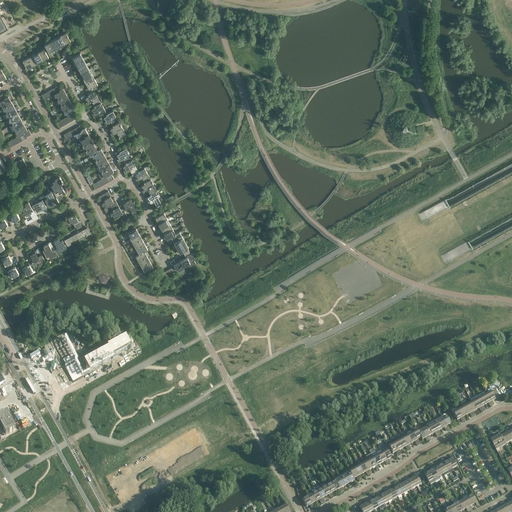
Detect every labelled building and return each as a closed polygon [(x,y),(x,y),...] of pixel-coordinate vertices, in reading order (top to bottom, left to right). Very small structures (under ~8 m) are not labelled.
[(66,32),(64,33),(60,35),(65,44),(71,41),(66,32)] [(60,35),(59,36),(55,38),(60,47),(65,44),(60,35)] [(55,38),(53,39),(50,41),(55,50),(60,47),(55,38)] [(50,41),(48,42),(44,44),(49,53),(55,50),(50,41)] [(44,49),(40,51),(38,52),(43,61),(49,58),(44,49)] [(38,52),(35,54),(33,55),(38,63),(43,61),(38,52)] [(74,63),(83,58),(80,53),(71,58),(73,61),(71,63),(72,64),(74,63)] [(33,55),(30,57),(28,58),(33,66),(38,63),(33,55)] [(24,60),(23,61),(22,61),(27,69),(33,66),(28,58),(24,60)] [(75,70),(77,68),(86,64),(83,58),(74,63),(76,67),(74,68),(75,70)] [(78,75),(80,74),(89,69),(86,64),(77,68),(79,72),(77,73),(78,75)] [(83,79),(92,74),(89,69),(80,74),(82,77),(80,78),(81,80),(83,79)] [(84,85),(86,84),(95,79),(92,74),(83,79),(85,82),(83,84),(84,85)] [(95,86),(98,85),(95,79),(86,84),(88,88),(86,89),(87,91),(89,89),(90,92),(97,89),(95,86)] [(66,93),(65,91),(67,90),(65,86),(59,90),(60,91),(58,92),(56,94),(54,94),(57,100),(63,97),(63,95),(66,93)] [(100,102),(94,91),(88,94),(89,96),(86,97),(87,100),(85,101),(87,104),(92,101),(95,105),(100,102)] [(69,99),(68,97),(70,95),(68,92),(66,93),(63,95),(63,97),(57,100),(61,105),(66,102),(66,101),(69,99)] [(11,101),(10,99),(12,98),(10,94),(4,98),(5,99),(3,100),(0,101),(0,103),(3,108),(8,105),(8,103),(11,101)] [(72,105),(71,102),(73,101),(72,98),(69,99),(66,101),(66,102),(61,105),(64,111),(70,108),(69,107),(72,105)] [(14,107),(13,105),(15,103),(14,100),(11,101),(8,103),(8,105),(3,108),(6,113),(12,110),(11,109),(14,107)] [(107,114),(104,110),(105,109),(100,102),(95,105),(94,105),(95,107),(92,109),(94,111),(91,113),(93,116),(99,113),(101,116),(100,117),(101,119),(104,117),(107,116),(106,114),(107,114)] [(76,111),(74,108),(77,107),(75,103),(72,105),(69,107),(70,108),(64,111),(67,117),(68,116),(70,115),(73,113),(72,113),(76,111)] [(18,113),(16,110),(19,109),(17,106),(14,107),(11,109),(12,110),(6,113),(9,119),(15,116),(14,115),(18,113)] [(21,118),(19,116),(22,115),(20,111),(18,113),(14,115),(15,116),(9,119),(12,125),(18,122),(17,120),(21,118)] [(113,111),(107,114),(106,114),(107,116),(104,117),(106,120),(103,121),(105,124),(111,121),(113,125),(119,121),(113,111)] [(24,124),(23,122),(25,120),(23,117),(21,118),(17,120),(18,122),(12,125),(15,131),(21,127),(20,126),(24,124)] [(125,134),(119,121),(113,125),(112,125),(113,127),(110,128),(112,131),(110,132),(111,135),(117,132),(119,136),(120,138),(123,136),(123,135),(125,134)] [(27,130),(26,127),(28,126),(26,123),(24,124),(20,126),(21,127),(15,131),(18,136),(20,135),(22,134),(24,133),(24,132),(26,131),(27,130)] [(88,133),(87,131),(89,129),(87,126),(82,129),(82,131),(80,132),(78,133),(76,134),(79,139),(85,136),(85,135),(88,133)] [(91,139),(90,136),(92,135),(90,132),(88,133),(85,135),(85,136),(79,139),(82,145),(88,142),(88,141),(91,139)] [(94,144),(93,142),(95,141),(93,137),(91,139),(88,141),(88,142),(82,145),(86,151),(91,148),(91,146),(94,144)] [(98,150),(96,148),(98,146),(97,143),(94,144),(91,146),(91,148),(86,151),(89,157),(92,155),(95,153),(94,152),(98,150)] [(104,154),(103,152),(105,150),(103,147),(98,150),(94,152),(95,153),(92,155),(95,160),(101,157),(101,156),(104,154)] [(132,159),(126,148),(119,151),(120,153),(117,154),(119,157),(116,158),(118,161),(124,158),(126,162),(132,159)] [(107,160),(106,157),(108,156),(106,153),(104,154),(101,156),(101,157),(95,160),(99,166),(104,163),(104,162),(107,160)] [(27,166),(23,158),(19,160),(16,162),(20,169),(27,166)] [(110,165),(109,163),(111,162),(109,158),(107,160),(104,162),(104,163),(99,166),(102,172),(107,168),(107,167),(110,165)] [(139,172),(139,171),(132,159),(126,162),(125,162),(126,164),(123,165),(125,168),(123,170),(125,173),(130,170),(132,173),(132,174),(133,176),(136,174),(139,172)] [(114,171),(112,169),(114,167),(113,164),(110,165),(107,167),(107,168),(102,172),(105,177),(106,177),(108,175),(111,174),(110,173),(114,171)] [(150,178),(144,167),(139,171),(139,172),(136,174),(137,177),(135,178),(136,181),(142,178),(144,182),(150,178)] [(62,187),(60,184),(62,182),(60,177),(52,181),(54,184),(51,185),(53,187),(51,188),(52,190),(53,193),(54,193),(58,191),(59,193),(61,192),(63,194),(65,193),(63,188),(62,187)] [(157,190),(150,178),(144,182),(145,184),(142,185),(143,188),(141,189),(143,192),(149,189),(151,193),(157,190)] [(55,199),(52,194),(53,193),(52,190),(45,194),(47,198),(45,199),(49,206),(54,204),(53,202),(55,202),(56,205),(59,203),(56,198),(55,199)] [(163,202),(157,190),(151,193),(150,193),(151,195),(148,197),(150,200),(147,201),(149,204),(155,201),(157,205),(158,207),(161,205),(161,204),(163,202)] [(119,206),(114,198),(112,199),(110,196),(109,197),(106,199),(104,200),(105,201),(102,203),(105,208),(110,206),(109,205),(110,204),(113,209),(119,206)] [(47,207),(41,197),(39,198),(40,200),(36,202),(35,200),(31,202),(33,205),(31,206),(32,208),(35,207),(37,212),(42,209),(42,210),(47,207)] [(138,209),(135,205),(136,205),(132,197),(125,201),(126,202),(121,205),(122,208),(124,211),(130,208),(132,212),(131,212),(132,214),(136,212),(136,211),(138,209)] [(450,207),(446,200),(418,215),(422,222),(436,214),(450,207)] [(33,210),(32,208),(31,206),(29,202),(25,204),(26,206),(22,208),(26,216),(30,214),(32,218),(30,220),(28,221),(27,219),(24,220),(27,225),(38,218),(33,210)] [(128,217),(124,211),(122,208),(120,209),(119,206),(113,209),(114,211),(110,213),(113,218),(118,216),(118,215),(119,214),(122,219),(121,219),(122,221),(126,219),(125,218),(128,217)] [(20,218),(18,214),(18,213),(18,212),(17,211),(16,211),(15,211),(14,211),(13,211),(13,212),(13,213),(9,215),(8,213),(6,215),(9,221),(12,219),(13,222),(15,221),(20,218)] [(81,225),(78,220),(75,213),(66,218),(68,223),(71,222),(73,223),(76,228),(81,225)] [(158,223),(167,218),(164,213),(155,218),(157,221),(155,222),(156,224),(158,223)] [(7,222),(9,221),(6,215),(3,216),(4,218),(0,220),(0,219),(0,226),(1,229),(8,225),(7,222)] [(159,230),(161,228),(170,223),(167,218),(158,223),(160,226),(158,228),(159,230)] [(164,233),(173,229),(170,223),(161,228),(163,232),(161,233),(162,235),(164,233)] [(90,232),(87,227),(84,229),(81,225),(76,228),(74,229),(78,238),(79,240),(87,235),(87,234),(90,232)] [(139,233),(137,230),(140,229),(139,227),(136,228),(127,233),(130,238),(139,233)] [(78,238),(74,229),(66,233),(68,237),(64,239),(65,241),(67,245),(71,243),(70,241),(74,239),(74,240),(78,238)] [(171,236),(176,234),(173,229),(164,233),(166,237),(164,238),(165,240),(167,239),(171,237),(171,236)] [(174,242),(183,237),(180,231),(176,234),(171,236),(171,237),(173,240),(170,241),(171,243),(174,242)] [(142,239),(140,235),(143,234),(142,232),(139,233),(130,238),(133,244),(142,239)] [(66,246),(67,245),(65,241),(64,242),(61,236),(54,240),(56,245),(57,248),(55,249),(58,254),(63,251),(62,250),(67,248),(66,246)] [(145,244),(143,241),(145,239),(144,237),(142,239),(133,244),(136,249),(145,244)] [(174,248),(177,247),(185,242),(183,237),(174,242),(176,245),(173,247),(174,248)] [(470,243),(469,241),(465,243),(465,244),(441,257),(445,263),(473,248),(470,243)] [(187,248),(188,248),(185,242),(177,247),(179,250),(176,252),(177,254),(180,252),(182,251),(187,248)] [(58,254),(55,249),(52,250),(51,248),(49,243),(44,246),(45,248),(43,249),(47,257),(49,256),(50,258),(55,255),(56,258),(59,256),(58,254)] [(148,249),(146,246),(148,244),(147,243),(145,244),(136,249),(139,254),(147,250),(148,249)] [(44,260),(41,255),(42,254),(42,253),(39,248),(36,250),(38,253),(37,254),(35,251),(30,254),(33,259),(31,260),(33,263),(37,261),(41,262),(44,260)] [(147,256),(145,253),(148,252),(147,250),(139,254),(136,256),(139,261),(147,256)] [(183,266),(188,263),(190,267),(196,264),(194,260),(195,260),(192,253),(190,254),(186,256),(187,257),(181,260),(180,259),(177,261),(178,262),(174,264),(174,265),(177,271),(180,275),(185,272),(183,266)] [(10,263),(12,261),(8,254),(5,256),(4,256),(3,256),(2,257),(1,258),(1,259),(1,260),(2,261),(3,261),(3,262),(5,265),(4,266),(5,269),(11,265),(10,263)] [(150,262),(148,258),(151,257),(150,255),(147,256),(139,261),(141,266),(150,262)] [(153,267),(151,263),(154,262),(153,260),(150,262),(141,266),(144,272),(153,267)] [(36,269),(32,263),(30,265),(29,264),(22,268),(24,271),(24,272),(24,273),(24,274),(25,274),(25,275),(26,275),(27,275),(28,275),(29,275),(29,274),(30,273),(36,269)] [(19,273),(17,270),(15,266),(13,268),(11,265),(5,269),(7,271),(8,270),(10,274),(10,275),(10,276),(11,277),(12,278),(13,278),(14,277),(15,277),(15,276),(15,275),(19,273)] [(109,349),(85,362),(90,371),(114,358),(114,357),(132,347),(126,337),(108,347),(109,349)] [(65,340),(55,345),(67,366),(65,367),(73,382),(83,377),(75,362),(76,361),(65,340)] [(498,388),(492,391),(496,399),(502,396),(498,388)] [(495,399),(491,392),(486,395),(492,406),(494,405),(492,401),(495,399)] [(492,406),(486,395),(481,397),(485,405),(488,403),(491,408),(492,407),(492,406)] [(485,405),(481,397),(477,400),(483,412),(485,411),(483,406),(485,405)] [(483,412),(477,400),(472,402),(476,410),(479,409),(481,413),(483,412)] [(476,410),(472,402),(467,405),(473,416),(475,415),(473,412),(476,410)] [(473,416),(467,405),(462,408),(467,415),(469,414),(471,417),(473,416)] [(467,415),(462,408),(458,410),(464,421),(466,420),(464,417),(467,415)] [(464,421),(458,410),(453,413),(457,421),(460,419),(462,422),(464,421)] [(7,412),(0,415),(0,427),(4,435),(17,429),(7,412)] [(451,424),(450,423),(447,416),(442,419),(448,430),(450,429),(448,426),(451,424)] [(448,430),(442,419),(437,422),(441,429),(444,428),(446,431),(448,430)] [(441,429),(437,422),(432,424),(439,436),(441,435),(438,431),(441,429)] [(439,436),(432,424),(427,427),(432,435),(434,433),(437,437),(439,436)] [(432,435),(427,427),(423,430),(429,441),(431,440),(429,436),(432,435)] [(421,438),(418,432),(417,430),(412,433),(418,444),(420,443),(418,440),(421,438)] [(423,430),(418,432),(421,438),(422,440),(425,438),(427,442),(429,441),(423,430)] [(510,442),(506,434),(503,436),(501,432),(499,434),(500,435),(506,445),(510,442)] [(418,444),(412,433),(407,436),(412,443),(414,442),(416,445),(418,444)] [(500,435),(491,440),(492,442),(490,443),(492,446),(493,445),(496,450),(506,445),(500,435)] [(412,443),(407,436),(403,438),(409,449),(411,448),(409,445),(412,443)] [(409,449),(403,438),(398,441),(402,449),(405,447),(407,450),(409,449)] [(402,449),(398,441),(393,444),(399,455),(401,454),(399,450),(402,449)] [(399,455),(393,444),(388,446),(393,454),(395,452),(397,456),(399,455)] [(391,458),(387,450),(382,453),(388,464),(390,463),(388,460),(391,458)] [(388,464),(382,453),(377,456),(382,463),(384,462),(386,465),(388,464)] [(458,467),(452,455),(451,456),(451,455),(449,456),(451,460),(449,462),(453,469),(456,467),(457,469),(458,468),(458,467)] [(382,463),(377,456),(373,458),(379,469),(381,468),(379,465),(382,463)] [(379,469),(373,458),(368,461),(372,469),(375,467),(377,470),(379,469)] [(453,469),(449,462),(446,463),(444,460),(442,461),(449,473),(450,472),(449,471),(453,469)] [(372,469),(368,461),(363,464),(369,475),(371,474),(369,470),(372,469)] [(449,473),(442,461),(440,462),(442,465),(439,467),(443,474),(447,473),(447,474),(449,473)] [(369,475),(363,464),(358,466),(363,474),(366,472),(367,476),(369,475)] [(443,474),(439,467),(436,468),(434,465),(432,466),(439,478),(441,478),(440,476),(443,474)] [(363,474),(358,466),(354,469),(360,480),(362,479),(360,475),(363,474)] [(441,481),(439,478),(432,466),(430,467),(432,471),(430,472),(436,484),(441,481)] [(360,480),(354,469),(349,472),(350,473),(353,479),(356,478),(358,481),(360,480)] [(436,484),(430,472),(427,474),(425,470),(423,471),(429,482),(431,486),(436,484)] [(354,481),(353,479),(350,473),(345,476),(351,487),(353,486),(351,482),(354,481)] [(422,484),(416,474),(416,473),(415,473),(413,474),(415,478),(413,479),(417,487),(420,485),(421,486),(422,485),(422,484)] [(351,487),(345,476),(341,478),(345,486),(347,485),(349,488),(351,487)] [(417,487),(413,479),(410,481),(408,477),(406,478),(413,491),(414,490),(413,489),(417,487)] [(345,486),(341,478),(336,481),(342,492),(344,491),(342,488),(345,486)] [(413,491),(406,478),(404,479),(406,483),(403,484),(407,492),(411,490),(411,491),(413,491)] [(342,492),(336,481),(331,484),(335,491),(338,490),(340,493),(342,492)] [(407,492),(403,484),(400,486),(398,482),(396,483),(403,496),(405,495),(404,494),(407,492)] [(403,496),(396,483),(395,484),(396,488),(394,489),(398,497),(401,495),(402,496),(403,496)] [(335,491),(331,484),(326,486),(332,497),(334,496),(332,493),(335,491)] [(332,497),(326,486),(321,489),(326,497),(328,495),(330,499),(332,497)] [(398,497),(394,489),(391,491),(389,488),(387,489),(394,501),(395,500),(394,499),(398,497)] [(326,497),(321,489),(317,492),(323,503),(325,502),(323,498),(326,497)] [(394,501),(387,489),(385,490),(387,493),(384,495),(388,502),(392,500),(392,502),(394,501)] [(323,503),(317,492),(312,494),(316,502),(319,500),(321,504),(323,503)] [(388,502),(384,495),(381,496),(379,493),(377,494),(384,506),(385,505),(385,504),(388,502)] [(316,502),(312,494),(307,497),(313,508),(315,507),(313,503),(316,502)] [(385,507),(384,506),(377,494),(375,495),(377,498),(375,500),(379,507),(380,510),(385,507)] [(480,506),(474,495),(473,495),(473,494),(471,495),(472,496),(469,498),(473,506),(476,504),(477,507),(479,506),(480,506)] [(313,508),(307,497),(302,499),(307,507),(310,505),(311,509),(313,508)] [(379,507),(375,500),(372,501),(370,498),(368,499),(375,511),(376,511),(375,509),(379,507)] [(473,506),(469,498),(465,500),(465,499),(463,499),(470,511),(472,510),(470,507),(473,506)] [(375,511),(368,499),(366,500),(368,503),(365,505),(368,511),(370,511),(373,511),(375,511)] [(469,511),(470,511),(463,499),(462,500),(463,501),(459,503),(463,511),(466,509),(467,511),(469,511)] [(461,511),(463,511),(459,503),(458,500),(453,503),(454,505),(457,511),(461,511)] [(511,511),(511,509),(509,504),(506,506),(504,502),(503,503),(507,511),(511,511)] [(368,511),(365,505),(362,506),(360,503),(359,504),(358,504),(362,511),(368,511)]
